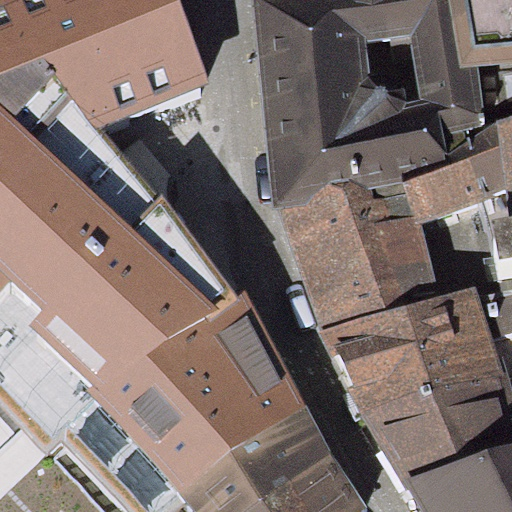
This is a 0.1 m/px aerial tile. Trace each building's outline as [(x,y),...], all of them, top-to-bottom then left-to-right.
[(364,511),(365,511),(346,483),(313,432),(249,297),(236,303),(163,200),(107,134),(117,129),(208,90),(168,0),(10,0),(0,4),(0,305),(11,294),(43,323),(32,336),(94,398),(90,402),(188,511),(364,511)] [(267,0),(253,2),(273,214),(280,212),(471,168),(462,133),(487,129),(467,0),(267,0)] [(511,126),(511,0),(467,0),(487,129),(511,126)] [(511,295),(511,126),(487,129),(462,133),(471,168),(480,207),(500,287),(502,297),(511,295)] [(471,168),(280,212),(322,337),(445,302),(421,226),(480,207),(471,168)] [(445,302),(322,337),(359,412),(361,418),(511,382),(511,295),(502,297),(500,287),(445,302)] [(511,382),(361,418),(400,488),(511,457),(511,382)] [(511,511),(511,457),(400,488),(418,511),(511,511)]
